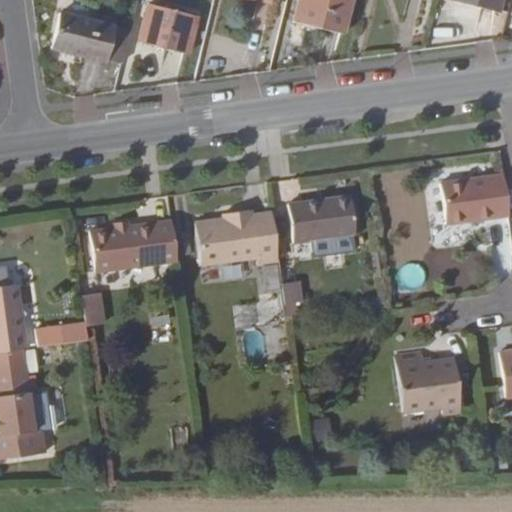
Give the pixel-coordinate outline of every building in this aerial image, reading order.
[(340,0),(293,0),(289,16),(333,29),(340,0)] [(497,0),(447,0),(494,13),(497,0)] [(187,17),(142,4),(133,37),(178,50),(187,17)] [(125,31),(59,13),(50,51),(101,65),(102,61),(116,65),(125,31)] [(511,211),(511,198),(508,170),(447,179),(452,219),(511,211)] [(296,199),(302,237),(362,226),(356,190),(296,199)] [(255,211),(254,206),(230,209),(231,214),(201,219),(207,259),(260,249),(263,261),(283,256),(276,209),(255,211)] [(181,256),(175,215),(96,226),(102,269),(181,256)] [(201,265),(202,280),(234,278),(233,263),(201,265)] [(0,346),(29,342),(20,278),(0,281),(0,346)] [(79,325),(100,325),(99,294),(78,295),(79,325)] [(82,343),(81,324),(31,326),(31,345),(82,343)] [(429,356),(426,346),(399,349),(408,404),(444,398),(446,406),(464,404),(456,352),(429,356)] [(511,391),(511,346),(503,348),(509,392),(511,391)] [(33,425),(25,368),(0,370),(0,426),(0,428),(0,452),(44,446),(41,424),(33,425)]
